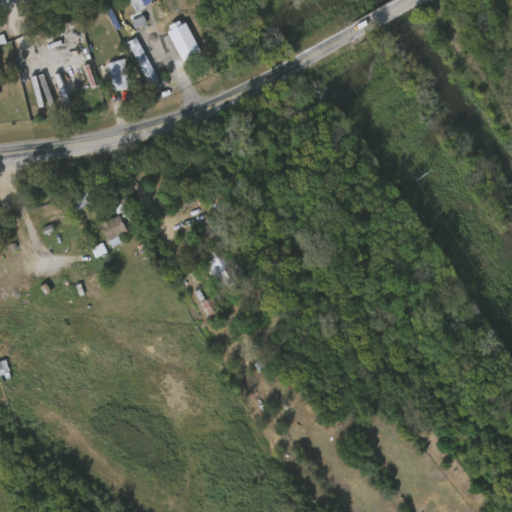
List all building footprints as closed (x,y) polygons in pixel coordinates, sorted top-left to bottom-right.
[(160,40),(170,35),(167,29),(182,21),(196,49),(171,62),(160,40)] [(146,84),(155,80),(137,38),(128,42),(146,84)] [(105,63),(123,58),(130,81),(112,86),(105,63)] [(74,212),(63,196),(87,179),(98,195),(74,212)] [(98,221),(117,213),(125,232),(105,240),(98,221)] [(220,292),(199,259),(223,244),(243,278),(220,292)] [(208,318),(218,312),(210,298),(200,303),(208,318)]
